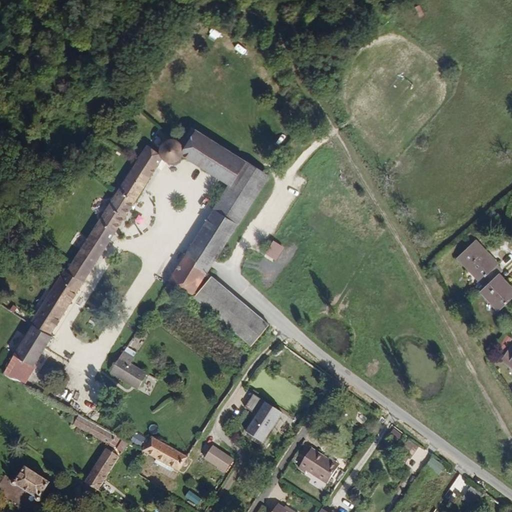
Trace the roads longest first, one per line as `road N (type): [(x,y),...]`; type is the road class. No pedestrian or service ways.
road 1 (residential): [(349,375),(230,270),(322,142)]
road 2 (residential): [(511,494),(349,375)]
road 3 (residential): [(349,375),(248,511)]
